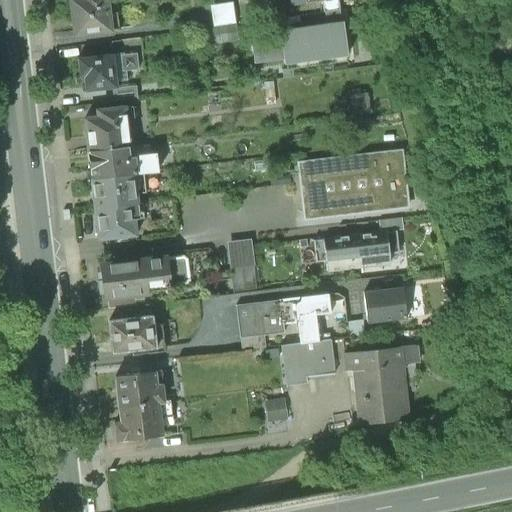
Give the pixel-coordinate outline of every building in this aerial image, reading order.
[(70,0),(74,37),(112,33),(109,0),(70,0)] [(320,14),(322,26),(342,23),(340,11),(320,14)] [(281,42),(250,46),(252,65),(283,60),(283,65),(346,56),(342,23),(322,26),(279,32),(281,42)] [(238,26),(209,30),(211,44),(240,40),(238,26)] [(117,87),(113,55),(78,58),(80,76),(84,76),(86,90),(117,87)] [(135,56),(120,57),(121,72),(136,71),(135,56)] [(286,91),(285,76),(276,77),(277,92),(286,91)] [(84,119),(88,152),(126,147),(129,147),(126,120),(133,119),(132,107),(97,111),(98,117),(84,119)] [(88,152),(92,179),(142,173),(158,171),(156,154),(127,158),(126,147),(88,152)] [(399,154),(301,166),(307,218),(406,206),(399,154)] [(142,173),(92,179),(95,208),(136,203),(135,194),(144,193),(142,173)] [(95,208),(99,240),(135,236),(133,220),(143,219),(142,203),(136,203),(95,208)] [(355,237),(358,268),(390,264),(389,255),(399,254),(396,232),(355,237)] [(355,237),(313,242),(316,263),(326,261),(327,271),(358,268),(355,237)] [(250,240),(227,243),(233,292),(256,290),(250,240)] [(166,258),(102,266),(106,299),(108,298),(135,295),(147,294),(147,292),(169,289),(166,258)] [(84,276),(95,275),(94,261),(83,262),(84,276)] [(403,290),(364,293),(367,324),(406,320),(403,290)] [(135,295),(108,298),(109,311),(136,308),(135,295)] [(276,301),(236,306),(240,337),(282,332),(281,324),(298,322),(300,344),(322,341),(318,314),(330,313),(327,295),(280,301),(281,309),(277,309),(276,301)] [(152,316),(108,322),(112,353),(165,347),(162,324),(153,325),(152,316)] [(300,344),(281,346),(286,386),(307,384),(306,378),(334,375),(330,340),(322,341),(300,344)] [(369,351),(344,354),(346,372),(353,371),(359,425),(408,419),(402,365),(417,364),(415,346),(369,351)] [(154,373),(114,378),(118,407),(163,402),(162,386),(156,387),(154,373)] [(264,428),(286,427),(284,397),(262,398),(264,428)] [(163,402),(118,407),(120,424),(114,425),(116,443),(163,437),(160,419),(172,418),(170,401),(163,402)]
